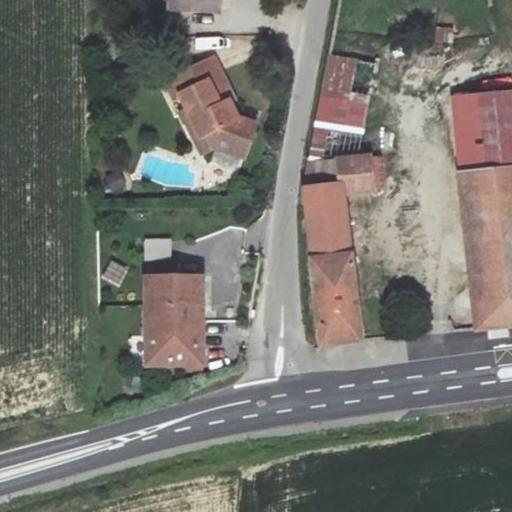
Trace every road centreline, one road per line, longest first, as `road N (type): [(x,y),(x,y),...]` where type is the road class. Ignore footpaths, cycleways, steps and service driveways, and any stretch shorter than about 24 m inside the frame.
road 1 (unclassified): [(277,401),(287,176),(320,0)]
road 2 (secondary): [(0,475),(277,401)]
road 3 (secondary): [(277,401),(511,373)]
